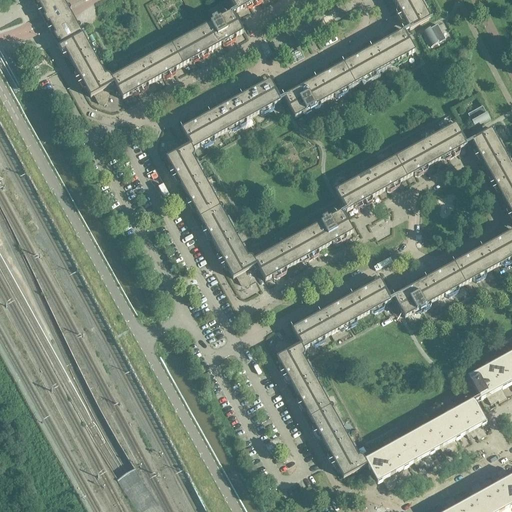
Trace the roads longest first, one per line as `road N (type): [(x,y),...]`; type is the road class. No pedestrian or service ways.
road 1 (residential): [(0,87),(143,340)]
road 2 (residential): [(410,251),(414,193),(456,168),(472,171),(497,229),(440,263),(421,261)]
road 3 (residential): [(254,337),(150,150),(149,130)]
road 4 (residential): [(396,509),(336,485),(254,337)]
road 5 (residential): [(143,340),(238,511)]
road 6 (residential): [(254,337),(410,251)]
road 7 (residential): [(357,0),(365,15),(357,35),(293,68),(264,66)]
road 8 (residential): [(255,46),(135,112)]
road 9 (residential): [(149,130),(264,66)]
road 10 (residential): [(135,112),(113,124),(86,114),(50,49)]
